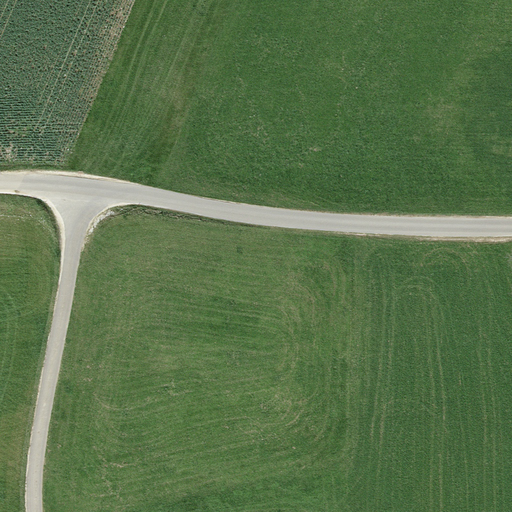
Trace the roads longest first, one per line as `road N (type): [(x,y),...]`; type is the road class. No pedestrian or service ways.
road 1 (unclassified): [(511,236),(286,225),(113,193),(0,191)]
road 2 (track): [(67,192),(63,290),(31,469),(31,511)]
